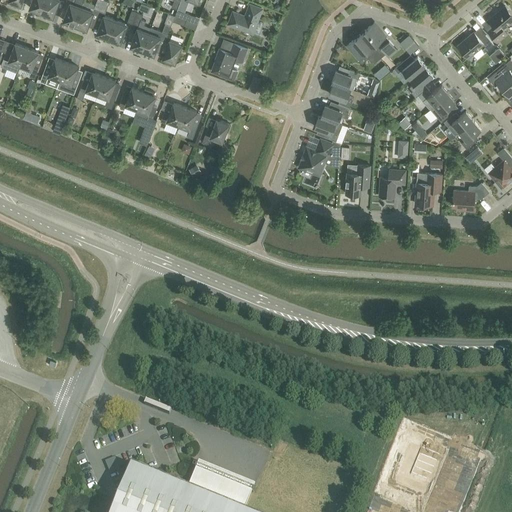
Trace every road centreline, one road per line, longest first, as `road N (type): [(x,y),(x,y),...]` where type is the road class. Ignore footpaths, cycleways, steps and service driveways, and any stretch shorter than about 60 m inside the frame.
road 1 (secondary): [(137,250),(353,335),(455,350),(511,346)]
road 2 (residential): [(511,199),(474,227),(332,216),(281,196),(277,180),(301,114)]
road 3 (residential): [(301,114),(331,39),(364,8),(434,36)]
road 4 (residential): [(189,68),(172,75),(0,18)]
road 5 (secondary): [(0,192),(137,250)]
road 6 (residential): [(511,133),(435,52),(434,36)]
road 7 (residential): [(301,114),(198,79),(189,68)]
